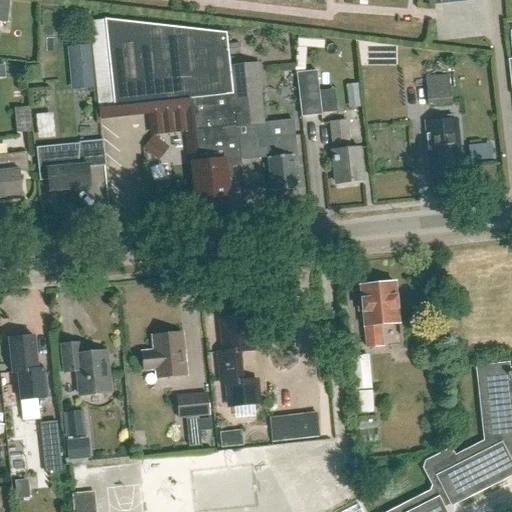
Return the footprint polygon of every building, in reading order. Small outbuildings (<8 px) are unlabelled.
[(0,22),(7,23),(10,3),(0,1),(0,22)] [(224,163),(239,162),(236,128),(229,66),(226,34),(105,20),(114,108),(189,100),(195,164),(193,164),(196,199),(199,199),(199,200),(210,199),(209,198),(227,196),(224,163)] [(91,45),(68,47),(70,65),(92,63),(91,45)] [(228,46),(229,54),(241,53),(240,45),(228,46)] [(258,64),(229,66),(236,128),(265,125),(258,64)] [(426,88),(428,108),(452,106),(449,76),(437,77),(436,66),(436,65),(425,66),(426,88)] [(317,72),(297,75),(299,101),(301,118),(322,116),(317,72)] [(32,133),(30,107),(14,108),(17,134),(32,133)] [(455,173),(455,168),(460,167),(456,121),(425,124),(429,170),(434,170),(435,175),(455,173)] [(348,150),(345,122),(329,124),(333,152),(330,152),(332,171),(334,171),(336,186),(362,183),(358,149),(348,150)] [(265,125),(256,126),(258,150),(266,149),(270,193),(295,190),(292,157),(296,157),(294,137),(270,139),(265,125)] [(154,137),(144,149),(154,157),(163,145),(154,137)] [(102,143),(78,145),(36,149),(37,158),(40,182),(48,181),(49,197),(65,195),(65,191),(89,189),(87,168),(104,166),(102,143)] [(0,197),(21,196),(19,172),(28,171),(26,154),(0,156),(0,197)] [(382,346),(380,325),(399,323),(395,283),(359,286),(363,327),(364,327),(366,347),(382,346)] [(247,381),(241,376),(239,352),(253,351),(249,317),(220,320),(223,352),(218,353),(221,385),(226,385),(228,407),(258,404),(256,380),(247,381)] [(186,376),(182,334),(152,336),(154,352),(142,353),(143,371),(156,370),(156,379),(186,376)] [(37,370),(34,337),(8,339),(12,374),(23,373),(24,382),(18,382),(20,401),(48,398),(45,369),(37,370)] [(81,356),(80,345),(62,347),(65,373),(77,372),(79,396),(110,392),(106,353),(81,356)] [(354,392),(372,390),(370,357),(351,359),(354,392)] [(445,511),(441,502),(448,498),(451,505),(452,504),(511,473),(511,467),(510,463),(511,461),(511,368),(511,371),(509,371),(508,362),(478,365),(484,442),(454,458),(452,454),(446,452),(424,462),(422,468),(431,486),(429,492),(391,511),(390,510),(387,511),(445,511)] [(358,413),(373,413),(372,392),(357,393),(358,413)] [(178,419),(209,416),(207,394),(176,397),(178,419)] [(366,438),(381,435),(376,413),(361,416),(366,438)] [(272,443),(278,442),(292,440),(289,416),(269,418),(272,443)] [(62,472),(57,422),(39,423),(44,474),(62,472)] [(27,482),(16,483),(17,499),(29,498),(27,482)]
